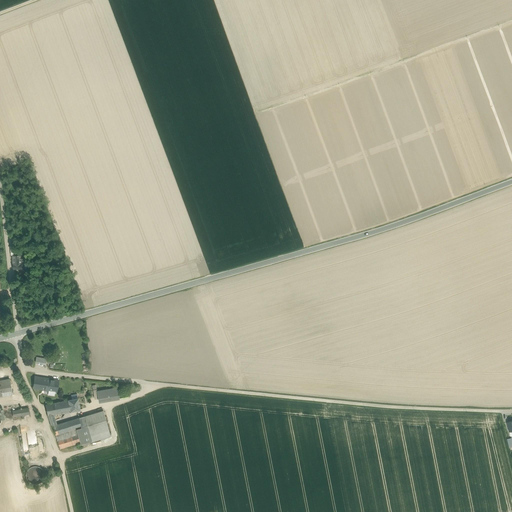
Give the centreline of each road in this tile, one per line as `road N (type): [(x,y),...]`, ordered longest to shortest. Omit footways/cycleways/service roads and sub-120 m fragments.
road 1 (residential): [(511,411),(393,407),(22,368),(16,333)]
road 2 (tertiary): [(511,181),(383,229),(16,333)]
road 3 (track): [(16,333),(0,176)]
road 4 (track): [(70,511),(52,434),(22,368)]
